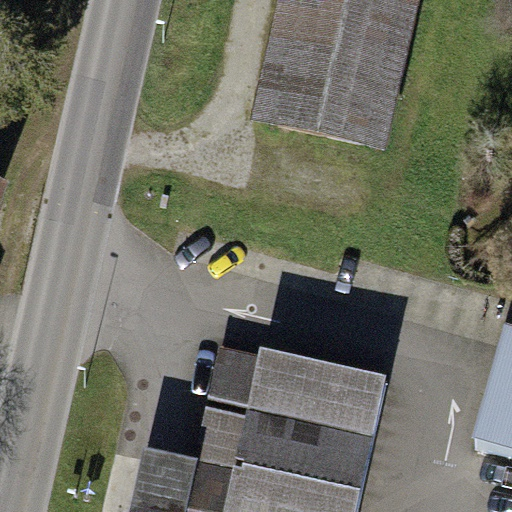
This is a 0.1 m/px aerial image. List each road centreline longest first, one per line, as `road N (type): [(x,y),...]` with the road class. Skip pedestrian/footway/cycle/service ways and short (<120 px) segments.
road 1 (unknown): [(437,511),(450,392),(436,368),(68,266)]
road 2 (tertiary): [(13,511),(127,0)]
